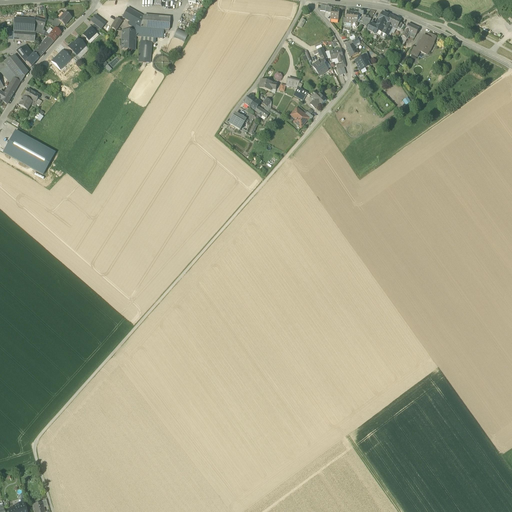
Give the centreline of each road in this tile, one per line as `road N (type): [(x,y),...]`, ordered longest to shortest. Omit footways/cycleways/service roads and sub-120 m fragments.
road 1 (track): [(289,153),(31,444),(52,511)]
road 2 (residential): [(309,0),(338,36),(350,75),(289,153)]
road 3 (residential): [(95,0),(23,82),(0,123)]
road 4 (residential): [(306,0),(225,123)]
road 5 (secondary): [(511,69),(384,7)]
